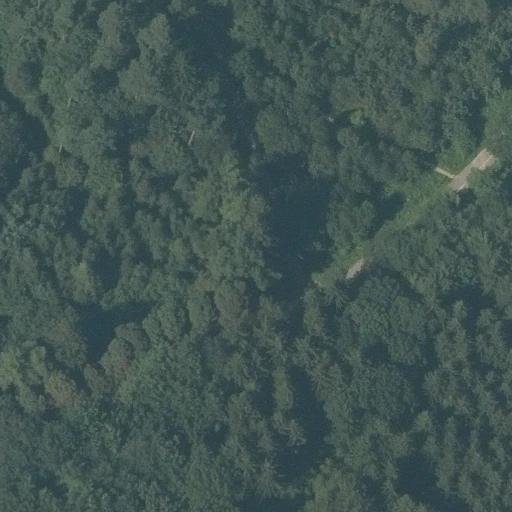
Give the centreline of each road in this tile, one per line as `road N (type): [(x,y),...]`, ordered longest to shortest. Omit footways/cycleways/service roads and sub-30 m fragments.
road 1 (unknown): [(511,197),(355,140),(266,76),(199,8)]
road 2 (track): [(307,306),(0,470)]
road 3 (track): [(199,8),(307,306)]
road 4 (track): [(511,131),(443,203),(307,306)]
